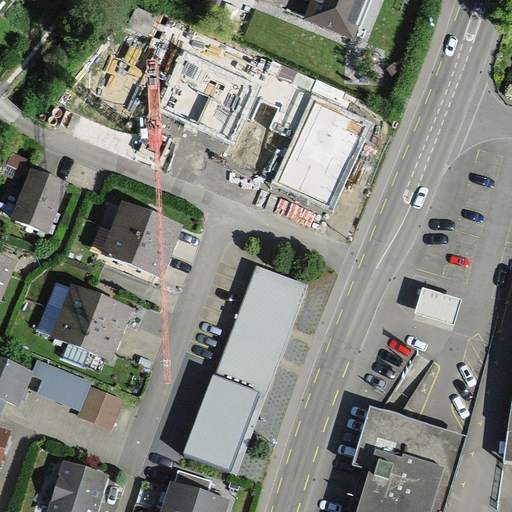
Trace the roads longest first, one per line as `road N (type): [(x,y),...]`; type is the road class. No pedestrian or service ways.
road 1 (residential): [(228,211),(132,456)]
road 2 (primary): [(287,511),(373,267)]
road 3 (residential): [(228,211),(54,141),(0,102)]
road 4 (primary): [(373,267),(441,103)]
road 5 (residential): [(373,267),(228,211)]
